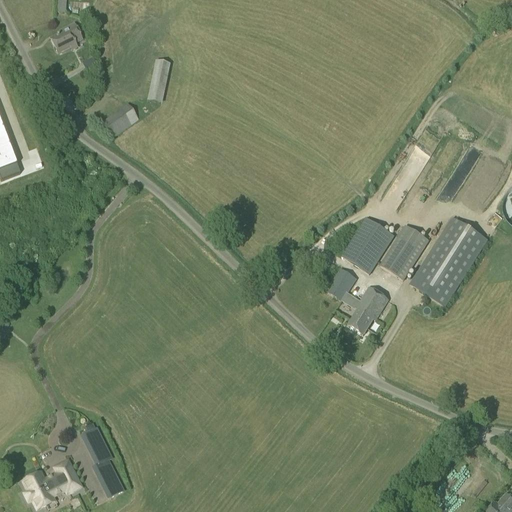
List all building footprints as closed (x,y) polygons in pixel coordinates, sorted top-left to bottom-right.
[(65,15),(65,0),(56,0),(56,14),(65,15)] [(57,55),(71,49),(70,47),(81,41),(74,27),(62,33),(63,35),(50,41),(57,55)] [(155,74),(149,99),(161,102),(166,77),(155,74)] [(133,109),(106,125),(115,139),(141,123),(133,109)] [(8,148),(0,151),(0,172),(15,167),(8,148)] [(16,167),(0,172),(0,179),(1,182),(19,175),(16,167)] [(444,310),(487,242),(452,220),(410,287),(444,310)] [(369,277),(394,239),(366,221),(341,259),(369,277)] [(403,283),(428,243),(405,229),(380,268),(403,283)] [(359,304),(347,296),(356,281),(340,271),(326,294),(341,304),(343,302),(358,311),(347,327),(363,338),(373,322),(376,323),(389,302),(369,289),(359,304)] [(0,337),(8,328),(0,321),(0,337)] [(92,426),(83,430),(86,436),(95,431),(92,426)] [(103,446),(90,453),(98,468),(93,470),(109,499),(123,493),(107,463),(111,461),(103,446)] [(54,471),(58,479),(45,485),(40,475),(22,484),(27,494),(24,496),(28,505),(32,503),(36,511),(37,511),(54,504),(50,494),(62,488),(66,496),(80,489),(68,464),(54,471)] [(511,511),(511,500),(506,495),(497,505),(496,504),(488,511),(511,511)]
